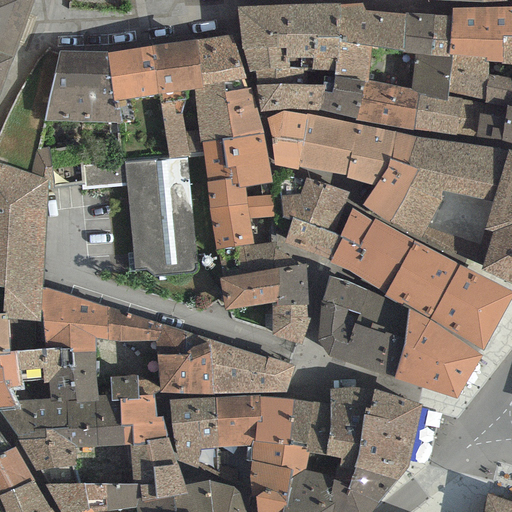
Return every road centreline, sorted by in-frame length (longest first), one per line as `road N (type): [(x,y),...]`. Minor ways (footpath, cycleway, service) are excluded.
road 1 (residential): [(36,25),(140,25),(242,1),(285,0)]
road 2 (residential): [(370,0),(511,3)]
road 3 (tertiary): [(389,511),(498,430)]
